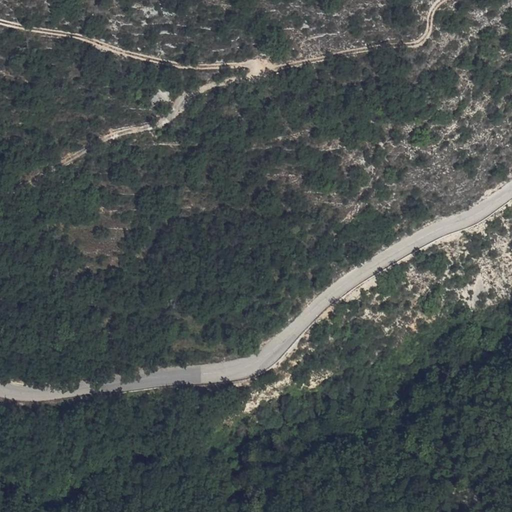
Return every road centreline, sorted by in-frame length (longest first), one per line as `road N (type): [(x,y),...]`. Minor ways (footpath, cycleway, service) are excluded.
road 1 (secondary): [(0,391),(46,395),(250,365),(353,277),(511,190)]
road 2 (track): [(0,197),(115,136),(161,125),(196,94),(251,78),(261,66)]
road 3 (track): [(261,66),(158,64),(0,21)]
road 4 (track): [(261,66),(415,43),(444,0)]
